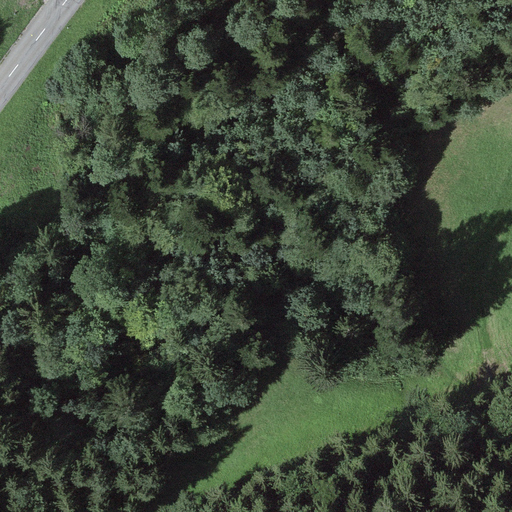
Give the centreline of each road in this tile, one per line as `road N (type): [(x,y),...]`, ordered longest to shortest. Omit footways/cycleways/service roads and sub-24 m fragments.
road 1 (track): [(208,511),(323,454),(432,430),(473,408),(489,386),(480,264),(511,182)]
road 2 (track): [(202,136),(316,55),(375,0)]
